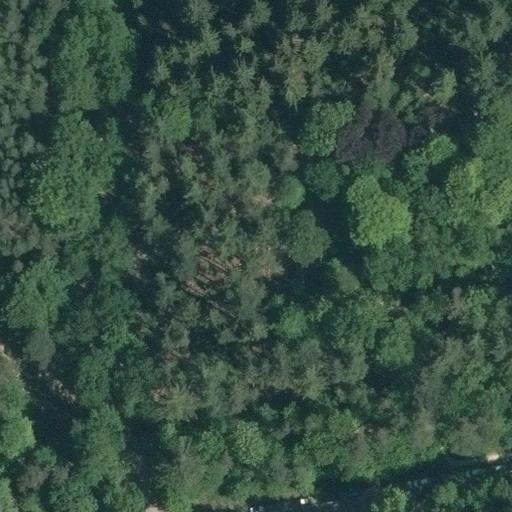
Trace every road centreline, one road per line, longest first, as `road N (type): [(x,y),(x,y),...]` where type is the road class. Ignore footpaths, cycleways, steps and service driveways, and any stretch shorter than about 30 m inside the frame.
road 1 (track): [(511,128),(396,143),(109,282)]
road 2 (track): [(115,0),(95,151),(109,282)]
road 3 (track): [(148,511),(109,282)]
road 4 (unclassified): [(325,511),(511,479)]
